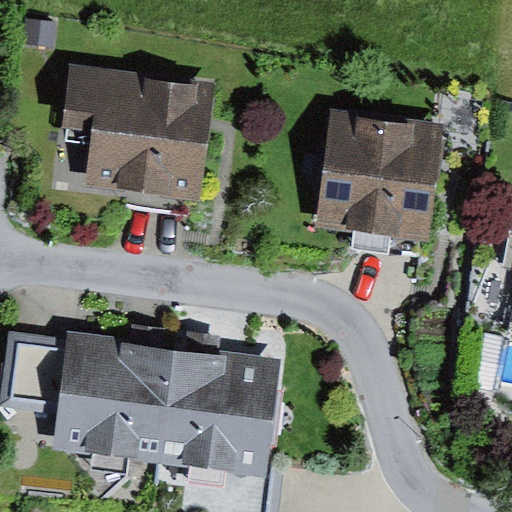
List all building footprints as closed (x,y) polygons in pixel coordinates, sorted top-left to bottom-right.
[(30,17),(26,39),(52,43),(55,20),(30,17)] [(217,81),(71,64),(63,133),(93,137),(86,193),(202,207),(217,81)] [(448,131),(336,114),(318,230),(430,247),(448,131)] [(65,352),(16,346),(9,401),(61,408),(56,452),(161,466),(177,345),(68,331),(65,352)] [(285,359),(177,345),(161,466),(269,480),(285,359)]
